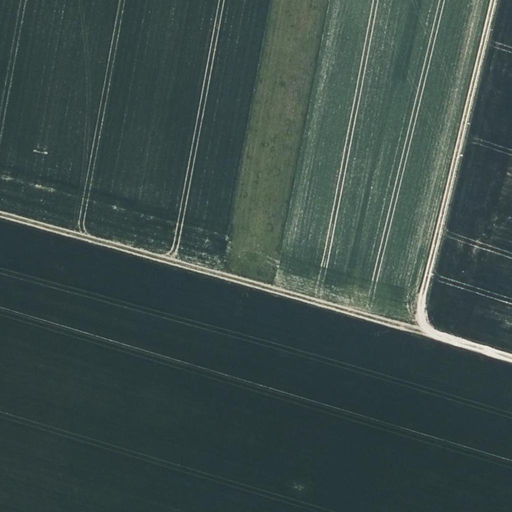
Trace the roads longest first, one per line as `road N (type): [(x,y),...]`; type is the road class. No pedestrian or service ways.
road 1 (track): [(511,361),(0,217)]
road 2 (track): [(414,329),(492,0)]
